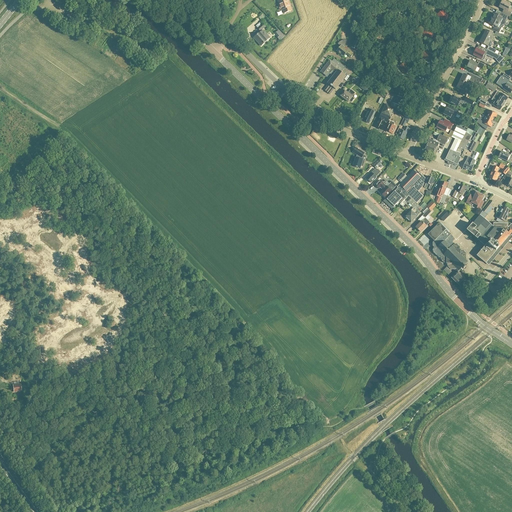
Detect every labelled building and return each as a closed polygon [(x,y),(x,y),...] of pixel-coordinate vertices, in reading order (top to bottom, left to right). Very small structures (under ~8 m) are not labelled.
[(277,0),(278,0),(281,10),(283,10),(284,13),(292,11),(287,0),(277,0)] [(510,17),(511,11),(511,9),(509,8),(511,5),(503,1),(499,7),(504,10),(502,13),(510,17)] [(441,15),(439,17),(443,23),(449,18),(443,10),(439,13),(441,15)] [(492,18),(505,25),(505,23),(505,21),(508,16),(501,13),(499,16),(494,13),(494,14),(493,14),(492,14),(491,16),(491,18),(492,18)] [(502,27),(504,25),(505,25),(492,18),(491,19),(490,19),(488,22),(489,23),(489,24),(494,26),(493,29),(499,32),(502,27)] [(260,32),(266,27),(263,24),(257,28),(260,32)] [(427,29),(424,32),(426,34),(424,36),(429,41),(434,36),(427,29)] [(483,36),(491,40),(494,34),(486,30),(483,36)] [(270,38),(263,31),(260,33),(254,38),(261,46),(267,41),(270,38)] [(489,43),(491,40),(483,36),(480,42),(489,47),(491,44),(489,43)] [(361,41),(356,38),(351,47),(357,50),(361,41)] [(387,43),(385,47),(389,50),(394,42),(390,39),(387,43)] [(354,54),(346,47),(350,43),(349,42),(348,42),(347,41),(346,41),(345,41),(344,41),(343,41),(342,41),(341,42),(340,43),(339,44),(340,45),(339,45),(341,46),(340,48),(338,47),(336,50),(337,51),(344,57),(346,54),(351,58),(354,54)] [(493,58),(495,59),(497,55),(484,48),(482,51),(476,49),(473,55),(484,60),(486,57),(485,57),(483,56),(484,54),(493,58)] [(425,55),(423,58),(429,61),(433,55),(424,50),(422,54),(425,55)] [(336,90),(346,77),(348,74),(343,70),(345,68),(334,59),(332,62),(330,60),(321,72),(327,77),(330,74),(333,76),(328,84),(329,84),(324,90),(326,91),(326,92),(328,93),(330,94),(334,89),(336,90)] [(482,70),(484,65),(479,62),(478,65),(470,61),(467,67),(475,71),(477,67),(482,70)] [(403,68),(401,69),(405,75),(410,71),(405,63),(401,65),(403,68)] [(509,82),(511,78),(511,72),(509,77),(504,74),(502,77),(509,82)] [(460,81),(468,85),(469,81),(473,83),(474,81),(479,84),(481,80),(470,74),(469,77),(464,74),(460,81)] [(511,94),(511,92),(511,87),(507,84),(506,85),(504,84),(506,80),(501,77),(500,80),(502,81),(499,85),(502,87),(502,86),(504,88),(504,89),(511,94)] [(464,91),(466,88),(468,89),(469,85),(468,85),(460,81),(457,87),(462,90),(461,93),(466,96),(468,93),(464,91)] [(343,90),(341,92),(343,93),(341,96),(348,102),(350,101),(351,102),(354,99),(352,97),(353,97),(352,97),(355,93),(351,90),(348,93),(343,90)] [(497,100),(503,103),(505,105),(506,102),(507,101),(506,101),(508,98),(498,91),(494,97),(497,100)] [(406,100),(397,96),(393,103),(397,105),(402,108),(406,100)] [(449,102),(457,106),(459,102),(463,104),(464,102),(460,100),(461,100),(460,100),(461,99),(458,97),(457,98),(453,96),(449,102)] [(500,110),(501,107),(502,108),(503,107),(505,105),(503,103),(497,100),(494,97),(490,103),(500,110)] [(485,105),(487,101),(481,98),(479,102),(480,103),(479,106),(484,109),(485,105)] [(376,127),(382,130),(386,121),(388,122),(390,118),(390,117),(391,117),(395,109),(386,104),(382,113),(382,114),(379,118),(380,118),(380,120),(379,119),(376,127)] [(458,111),(453,109),(448,106),(447,109),(447,108),(443,114),(450,118),(452,115),(456,117),(458,111)] [(406,114),(400,108),(397,114),(404,118),(406,114)] [(365,118),(364,121),(368,123),(370,121),(371,121),(373,117),(375,112),(368,109),(364,117),(365,118)] [(487,118),(493,120),(494,117),(495,118),(497,114),(489,110),(487,113),(489,114),(487,118)] [(467,115),(459,111),(457,115),(465,119),(467,120),(468,118),(469,117),(467,115)] [(491,123),(493,120),(487,118),(486,121),(484,120),(482,123),(491,127),(492,124),(491,123)] [(446,132),(447,129),(450,130),(453,124),(445,120),(443,123),(440,121),(438,125),(437,124),(435,128),(437,129),(438,128),(446,132)] [(395,123),(392,122),(391,121),(386,131),(387,131),(386,132),(389,133),(389,132),(392,134),(395,127),(393,126),(395,123)] [(472,136),(465,133),(466,130),(457,126),(452,137),(456,139),(446,160),(451,150),(455,152),(458,153),(462,155),(465,148),(467,144),(472,136)] [(397,137),(398,137),(398,138),(400,140),(401,139),(403,140),(409,128),(406,127),(404,131),(401,129),(401,130),(397,137)] [(476,143),(480,136),(473,132),(468,129),(467,131),(466,130),(465,133),(472,136),(467,144),(465,148),(472,152),(476,143)] [(445,145),(448,139),(440,135),(439,137),(437,141),(445,145)] [(436,147),(437,147),(439,144),(429,139),(427,143),(428,143),(425,150),(433,154),(436,147)] [(363,160),(364,156),(363,156),(365,153),(356,148),(353,152),(358,156),(358,158),(356,158),(353,166),(360,169),(361,166),(363,166),(365,161),(363,160)] [(446,160),(450,162),(455,152),(451,150),(446,160)] [(498,158),(507,162),(509,158),(511,159),(511,157),(511,153),(511,155),(510,156),(501,151),(498,158)] [(450,162),(454,164),(458,153),(455,152),(450,162)] [(457,165),(462,155),(458,153),(454,164),(457,165)] [(471,171),(474,165),(474,164),(475,165),(476,162),(475,162),(475,161),(470,159),(471,158),(469,158),(468,157),(466,162),(463,168),(471,171)] [(374,165),(377,167),(377,168),(382,163),(379,160),(374,165)] [(495,181),(499,173),(496,172),(498,168),(494,166),(491,174),(489,178),(495,181)] [(507,166),(502,172),(505,175),(510,169),(507,166)] [(367,179),(367,180),(369,181),(371,183),(374,180),(375,180),(377,178),(376,176),(381,172),(378,169),(377,170),(375,169),(373,171),(373,172),(372,174),(371,173),(369,175),(370,175),(367,179)] [(416,204),(417,203),(423,196),(418,191),(422,187),(426,179),(419,173),(418,175),(414,171),(400,185),(397,187),(398,188),(387,200),(394,207),(399,202),(401,204),(404,200),(408,196),(416,204)] [(402,182),(407,177),(403,174),(398,179),(402,182)] [(511,187),(511,184),(511,179),(510,178),(511,176),(507,174),(503,178),(506,181),(505,185),(511,187)] [(432,185),(431,185),(434,179),(428,176),(425,183),(426,184),(424,188),(430,190),(432,185)] [(386,186),(386,187),(383,184),(384,184),(380,181),(375,186),(379,189),(380,187),(383,190),(380,193),(381,194),(381,195),(382,196),(383,196),(385,198),(392,191),(397,186),(392,181),(387,187),(386,186)] [(444,203),(445,201),(447,195),(444,194),(447,188),(446,188),(448,184),(442,181),(439,189),(437,188),(434,195),(437,197),(440,198),(440,197),(442,197),(440,202),(444,203)] [(462,195),(462,194),(466,188),(460,185),(457,192),(454,190),(451,196),(458,199),(461,194),(462,195)] [(483,196),(476,193),(474,197),(471,195),(467,203),(471,205),(472,203),(478,206),(477,208),(480,209),(484,202),(481,201),(483,196)] [(420,207),(417,203),(416,204),(408,196),(404,200),(407,203),(408,202),(413,206),(412,207),(414,208),(412,210),(411,210),(405,217),(408,220),(420,207)] [(480,215),(485,219),(493,208),(491,206),(494,203),(491,200),(480,215)] [(420,212),(422,209),(420,207),(408,220),(411,223),(418,216),(417,216),(419,214),(421,213),(420,212)] [(506,221),(511,210),(503,207),(498,217),(506,221)] [(425,218),(431,212),(429,209),(423,215),(425,218)] [(439,217),(444,221),(449,215),(445,211),(439,217)] [(486,263),(508,236),(504,232),(505,231),(503,229),(494,229),(480,216),(468,231),(484,245),(485,247),(477,256),(486,263)] [(426,226),(430,222),(425,218),(422,221),(415,227),(420,232),(427,226),(426,226)] [(439,223),(428,235),(434,242),(433,243),(433,246),(434,248),(436,246),(438,248),(440,245),(448,238),(451,235),(446,230),(439,223)] [(451,225),(447,229),(453,236),(458,232),(451,225)] [(433,249),(433,252),(438,257),(441,257),(441,258),(441,260),(444,263),(446,263),(446,264),(447,264),(447,266),(450,269),(458,269),(459,271),(461,269),(462,270),(467,265),(466,264),(468,262),(466,261),(466,253),(463,250),(461,250),(461,249),(460,249),(460,247),(457,244),(455,244),(454,244),(450,240),(448,238),(440,245),(438,248),(436,246),(434,248),(433,249)] [(460,286),(466,280),(456,270),(453,273),(455,275),(452,278),(453,279),(453,280),(454,281),(455,281),(460,286)]
